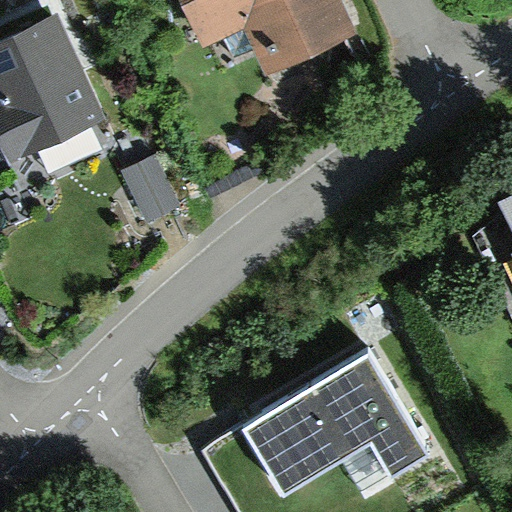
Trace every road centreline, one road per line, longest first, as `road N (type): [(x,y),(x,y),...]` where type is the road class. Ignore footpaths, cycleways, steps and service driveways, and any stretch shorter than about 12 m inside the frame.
road 1 (residential): [(83,386),(448,87)]
road 2 (residential): [(83,386),(158,511)]
